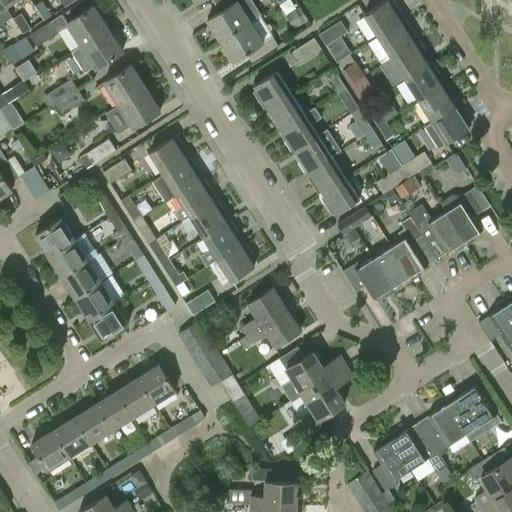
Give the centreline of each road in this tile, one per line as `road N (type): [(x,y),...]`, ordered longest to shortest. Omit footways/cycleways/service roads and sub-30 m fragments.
road 1 (residential): [(146,0),(300,244),(305,277)]
road 2 (residential): [(0,232),(88,365),(0,425)]
road 3 (unknown): [(88,365),(144,332),(168,335),(204,385),(197,430),(154,469)]
road 4 (residential): [(305,277),(332,320),(391,345),(413,379)]
road 5 (residential): [(430,0),(505,117)]
road 6 (residential): [(470,339),(446,299),(511,255)]
